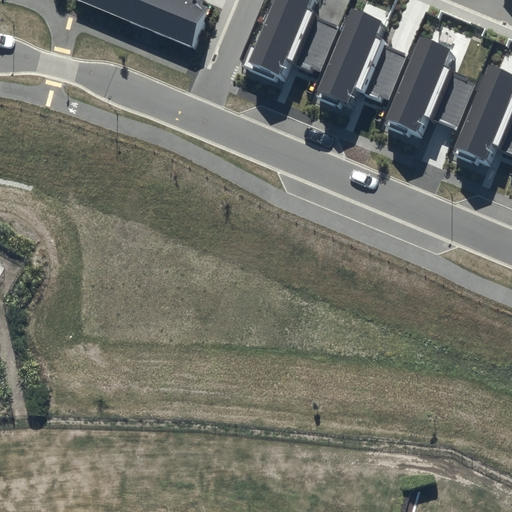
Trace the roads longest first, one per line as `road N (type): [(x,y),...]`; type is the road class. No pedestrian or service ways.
road 1 (residential): [(201,119),(511,247)]
road 2 (residential): [(0,54),(120,84),(201,119)]
road 3 (residential): [(201,119),(252,0)]
